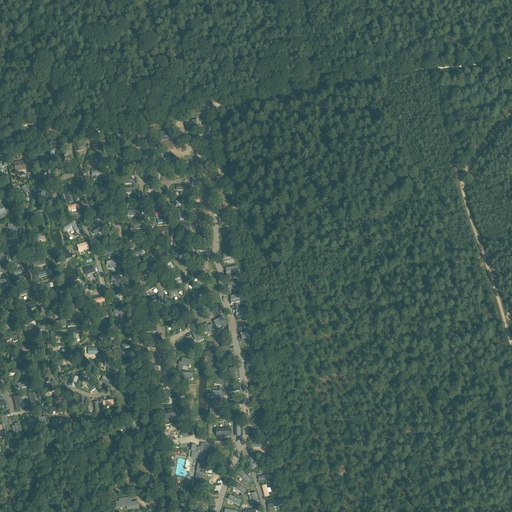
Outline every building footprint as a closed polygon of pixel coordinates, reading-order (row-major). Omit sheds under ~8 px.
[(194,129),(198,128),(196,120),(192,121),(193,123),(189,123),(191,132),(195,131),(194,129)] [(181,135),(185,134),(184,126),(179,127),(180,129),(177,129),(178,138),(182,137),(181,135)] [(151,140),(155,139),(153,131),(149,132),(149,134),(146,134),(148,143),(151,142),(151,140)] [(169,132),(166,133),(166,132),(165,133),(161,134),(162,138),(161,138),(162,141),(172,139),(171,136),(170,136),(169,132)] [(46,151),(30,154),(31,161),(47,158),(46,151)] [(26,170),(24,161),(13,163),(15,172),(26,170)] [(192,166),(185,170),(189,176),(196,172),(192,166)] [(38,167),(35,169),(40,176),(41,176),(44,175),(38,167)] [(133,176),(123,177),(124,182),(125,182),(126,184),(135,184),(134,179),(133,176)] [(33,197),(25,186),(21,188),(28,200),(33,197)] [(39,187),(37,191),(40,193),(42,194),(45,196),(47,193),(39,187)] [(153,187),(151,190),(156,193),(159,194),(161,195),(162,191),(153,187)] [(69,191),(65,193),(69,204),(73,202),(69,191)] [(78,215),(82,216),(83,209),(79,208),(80,205),(76,205),(75,209),(76,209),(75,212),(78,213),(78,215)] [(100,208),(95,219),(100,221),(104,210),(100,208)] [(57,219),(55,213),(53,214),(51,209),(47,210),(50,221),(57,219)] [(39,211),(34,214),(38,223),(44,220),(39,211)] [(230,215),(229,211),(219,214),(220,218),(219,218),(220,220),(229,218),(229,215),(230,215)] [(73,222),(63,228),(65,231),(73,227),(76,232),(79,231),(73,222)] [(10,228),(10,231),(18,232),(18,229),(16,229),(17,225),(9,224),(8,228),(10,228)] [(101,227),(94,232),(96,236),(104,231),(101,227)] [(220,233),(221,236),(227,235),(227,234),(231,234),(230,232),(232,231),(231,229),(232,229),(231,227),(220,229),(221,233),(220,233)] [(206,232),(198,232),(199,240),(207,240),(206,232)] [(40,235),(28,238),(29,243),(41,240),(40,235)] [(132,239),(129,239),(131,250),(134,249),(137,249),(135,238),(132,239)] [(221,245),(221,248),(228,247),(228,246),(231,246),(231,243),(232,243),(232,241),(232,239),(221,241),(221,245)] [(19,240),(11,242),(12,247),(13,247),(13,249),(20,248),(20,245),(19,240)] [(87,243),(77,246),(79,253),(89,250),(87,243)] [(181,250),(180,254),(185,255),(185,258),(189,259),(190,252),(181,250)] [(153,252),(145,258),(147,261),(156,255),(153,252)] [(230,253),(223,254),(223,258),(221,258),(222,262),(230,260),(229,257),(231,257),(230,253)] [(46,264),(44,257),(33,260),(35,267),(46,264)] [(114,267),(114,268),(119,266),(118,263),(115,264),(114,260),(107,262),(107,264),(108,263),(108,266),(110,265),(111,268),(114,267)] [(93,266),(84,269),(86,276),(95,273),(93,266)] [(237,270),(236,266),(226,268),(227,272),(226,272),(227,275),(236,273),(236,270),(237,270)] [(198,270),(194,272),(200,280),(203,278),(198,270)] [(119,282),(119,283),(123,282),(123,278),(120,279),(119,275),(112,277),(112,278),(113,280),(115,280),(116,283),(119,282)] [(239,285),(238,280),(227,283),(228,287),(228,289),(238,287),(237,285),(239,285)] [(87,290),(79,282),(76,285),(81,290),(79,293),(81,295),(87,290)] [(152,284),(141,291),(145,297),(148,295),(147,292),(155,288),(152,284)] [(205,289),(196,291),(198,296),(199,296),(202,295),(204,300),(204,301),(208,299),(205,289)] [(241,294),(230,296),(231,300),(230,300),(231,303),(237,301),(241,300),(240,298),(241,298),(241,295),(241,294)] [(75,298),(68,300),(70,308),(77,307),(75,298)] [(36,304),(23,307),(24,312),(37,309),(36,304)] [(198,306),(197,306),(197,310),(204,309),(204,313),(208,312),(207,305),(198,306)] [(246,308),(236,310),(237,314),(236,314),(236,316),(246,314),(246,312),(247,312),(246,308)] [(164,310),(157,310),(157,314),(160,314),(161,321),(165,321),(164,310)] [(102,324),(105,323),(105,324),(106,324),(106,323),(109,322),(108,318),(109,318),(108,315),(98,317),(99,320),(100,320),(102,324)] [(33,316),(21,324),(24,328),(35,321),(33,316)] [(60,321),(56,322),(56,328),(66,327),(65,317),(60,317),(60,321)] [(222,317),(213,321),(216,325),(220,323),(221,325),(225,323),(222,317)] [(207,324),(204,325),(207,333),(209,332),(210,334),(214,332),(211,325),(208,326),(207,324)] [(35,329),(26,332),(28,337),(30,336),(30,339),(39,336),(38,333),(36,333),(35,329)] [(80,330),(71,330),(71,342),(76,342),(76,339),(76,334),(79,334),(81,334),(80,330)] [(51,332),(51,342),(55,342),(55,336),(61,336),(61,332),(51,332)] [(195,332),(193,333),(196,340),(199,339),(199,341),(203,339),(199,332),(196,334),(195,332)] [(14,342),(17,341),(13,334),(4,339),(6,342),(12,339),(14,342)] [(224,347),(221,349),(222,352),(226,350),(229,349),(228,346),(230,345),(229,343),(230,343),(229,341),(222,344),(224,347)] [(176,344),(171,356),(175,357),(180,346),(176,344)] [(186,346),(184,348),(190,352),(192,350),(193,351),(196,348),(190,344),(187,347),(186,346)] [(226,360),(223,361),(224,365),(229,363),(232,362),(231,359),(232,358),(231,356),(232,356),(231,354),(224,357),(226,360)] [(247,362),(247,365),(255,364),(254,360),(257,360),(256,356),(248,358),(249,362),(247,362)] [(179,361),(178,365),(183,366),(186,366),(187,363),(189,364),(189,361),(190,361),(190,360),(183,358),(182,362),(179,361)] [(133,360),(128,361),(132,373),(137,372),(133,360)] [(234,369),(229,369),(230,373),(229,373),(230,374),(230,377),(235,376),(235,378),(238,377),(237,367),(234,367),(234,369)] [(220,376),(215,377),(216,380),(215,380),(215,381),(216,381),(216,384),(221,384),(221,385),(224,385),(223,374),(219,374),(220,376)] [(45,375),(37,376),(38,381),(39,380),(40,383),(48,382),(48,378),(46,379),(45,375)] [(75,388),(79,378),(72,375),(69,385),(75,388)] [(104,376),(102,381),(106,384),(104,388),(108,390),(113,381),(104,376)] [(126,380),(124,380),(125,386),(128,385),(138,382),(137,377),(126,380)] [(89,379),(85,381),(92,392),(96,389),(89,379)] [(262,384),(251,386),(251,389),(251,390),(251,392),(258,391),(261,390),(261,388),(262,387),(262,385),(262,384)] [(53,386),(41,390),(42,395),(55,390),(53,386)] [(35,392),(27,394),(30,407),(35,405),(34,400),(36,400),(35,392)] [(20,396),(13,398),(16,410),(21,409),(19,404),(22,403),(20,396)] [(128,406),(139,408),(141,399),(130,396),(128,406)] [(252,404),(253,406),(262,404),(262,402),(263,401),(262,398),(252,400),(253,404),(252,404)] [(164,411),(165,419),(177,417),(176,409),(174,409),(173,408),(172,408),(171,409),(170,410),(164,411)] [(251,423),(258,428),(260,425),(257,423),(263,416),(259,413),(251,423)] [(92,414),(84,415),(86,422),(93,421),(92,414)] [(77,415),(69,416),(70,423),(78,422),(77,415)] [(41,416),(37,416),(39,425),(42,425),(42,426),(47,425),(45,417),(41,418),(41,416)] [(14,426),(11,427),(14,436),(17,435),(17,433),(21,432),(19,423),(14,425),(14,426)] [(230,428),(216,429),(217,437),(230,436),(230,428)] [(5,447),(6,451),(15,449),(14,446),(16,446),(15,441),(6,443),(7,446),(5,447)] [(198,460),(196,473),(195,479),(202,480),(203,474),(208,444),(201,443),(201,447),(198,446),(198,447),(192,447),(191,451),(192,451),(191,458),(198,460)] [(248,443),(249,452),(253,451),(253,448),(259,448),(259,443),(248,443)] [(111,482),(110,482),(110,486),(121,485),(121,481),(119,481),(118,471),(110,472),(111,482)] [(242,471),(239,474),(240,475),(241,476),(243,478),(242,478),(247,484),(251,481),(242,471)] [(236,483),(234,487),(235,487),(235,488),(236,488),(238,490),(244,494),(247,490),(236,483)] [(66,491),(61,493),(63,497),(70,495),(68,489),(66,490),(66,491)] [(252,496),(249,497),(250,500),(251,505),(254,504),(254,501),(257,500),(256,493),(254,493),(254,494),(252,495),(252,496)] [(230,496),(229,500),(230,500),(231,501),(234,502),(233,502),(240,505),(242,501),(230,496)] [(119,502),(115,503),(116,509),(126,507),(127,510),(135,509),(135,510),(139,509),(138,502),(130,503),(130,498),(119,500),(119,502)] [(277,501),(267,503),(268,509),(279,507),(277,501)]
